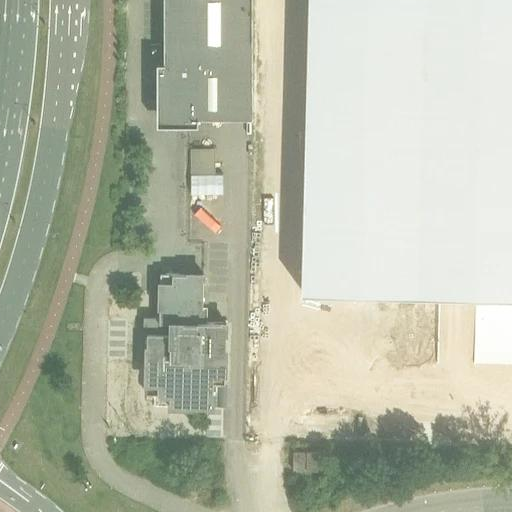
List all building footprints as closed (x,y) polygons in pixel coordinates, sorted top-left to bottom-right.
[(164,0),(164,62),(157,62),(157,74),(157,124),(188,124),(198,124),(198,117),(253,117),(252,0),(164,0)] [(511,0),(308,0),(301,291),(511,295),(511,0)] [(190,273),(172,273),(160,272),(159,333),(147,332),(145,393),(170,394),(169,406),(182,406),(193,406),(213,407),(213,383),(225,383),(227,322),(203,321),(204,274),(190,273)] [(305,451),(294,451),(293,470),(305,470),(305,451)] [(318,470),(318,451),(307,451),(306,470),(318,470)]
